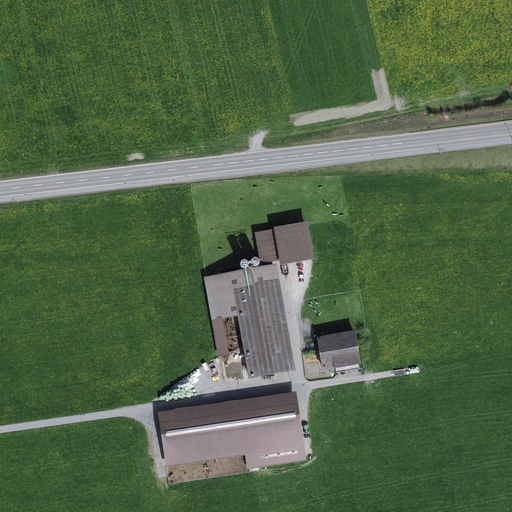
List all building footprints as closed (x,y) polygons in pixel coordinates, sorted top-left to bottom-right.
[(257,234),(262,264),(311,255),(306,226),(257,234)] [(272,308),(277,307),(270,268),(207,279),(214,319),(221,318),(240,315),(251,377),(289,371),(281,328),(276,329),(272,308)] [(221,355),(227,354),(221,318),(214,319),(221,355)] [(335,364),(358,360),(354,333),(319,339),(324,369),(336,367),(335,364)] [(337,374),(360,370),(358,360),(335,364),(336,367),(337,374)] [(293,395),(161,415),(169,465),(246,453),(256,452),(258,466),(303,460),(293,395)] [(249,468),(258,466),(256,452),(246,453),(249,468)]
